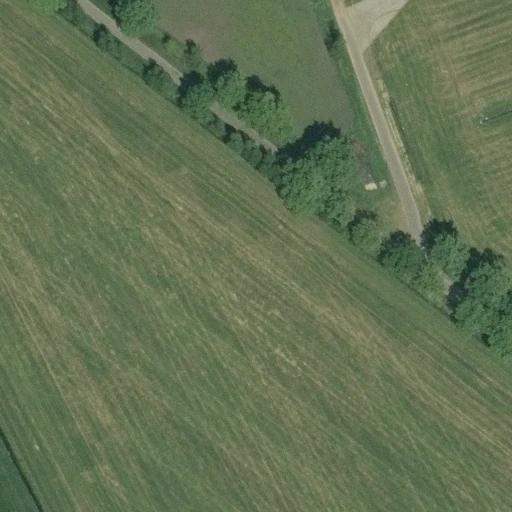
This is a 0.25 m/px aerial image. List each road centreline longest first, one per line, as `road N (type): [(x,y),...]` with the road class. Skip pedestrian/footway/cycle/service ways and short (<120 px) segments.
road 1 (unclassified): [(511,337),(80,0)]
road 2 (track): [(336,0),(427,272)]
